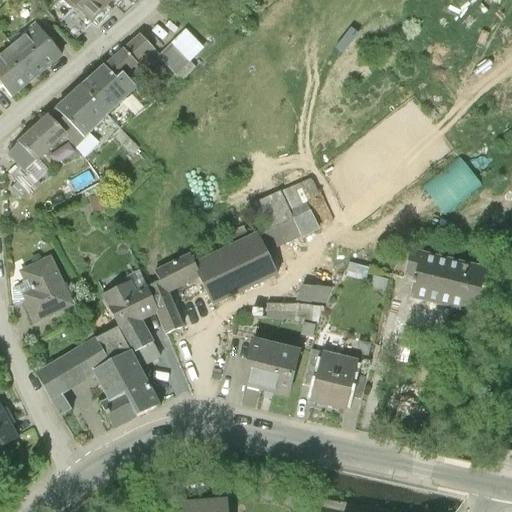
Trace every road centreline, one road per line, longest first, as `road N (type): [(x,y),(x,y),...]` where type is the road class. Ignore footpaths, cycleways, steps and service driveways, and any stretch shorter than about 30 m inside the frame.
road 1 (tertiary): [(74,482),(139,445),(204,430),(493,489)]
road 2 (residential): [(0,133),(109,46),(152,0)]
road 3 (residential): [(0,325),(74,482)]
